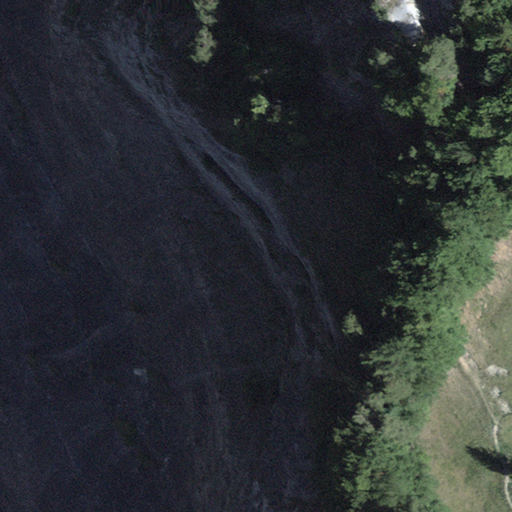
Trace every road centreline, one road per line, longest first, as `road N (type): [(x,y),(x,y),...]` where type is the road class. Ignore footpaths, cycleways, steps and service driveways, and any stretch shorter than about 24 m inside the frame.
road 1 (unclassified): [(182,0),(178,62),(203,140),(262,202),(288,246),(315,366),(313,511)]
road 2 (unknown): [(312,418),(387,321),(464,184)]
road 3 (unclassified): [(431,0),(458,68),(511,109)]
